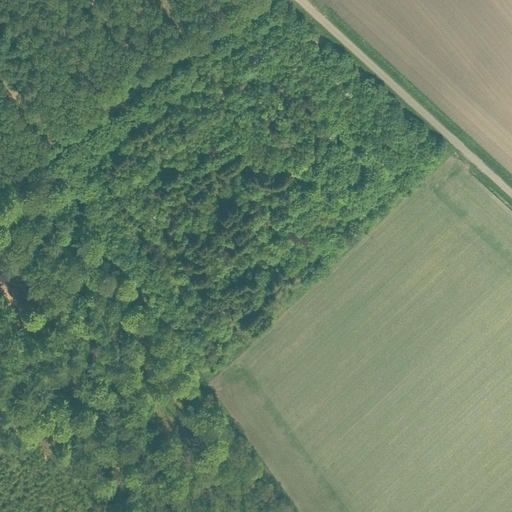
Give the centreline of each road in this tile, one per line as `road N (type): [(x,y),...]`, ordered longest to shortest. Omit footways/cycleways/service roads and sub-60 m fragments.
road 1 (track): [(294,511),(43,160)]
road 2 (unclassified): [(511,193),(301,0)]
road 3 (track): [(264,0),(43,160)]
